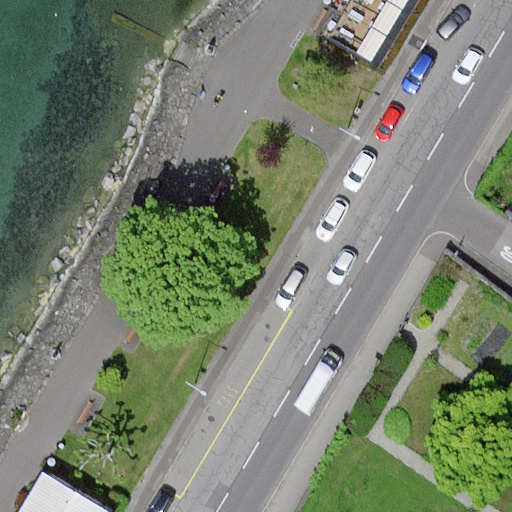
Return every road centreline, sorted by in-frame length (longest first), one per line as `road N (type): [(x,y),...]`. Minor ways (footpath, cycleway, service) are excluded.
road 1 (primary): [(417,177),(213,511)]
road 2 (primary): [(511,18),(417,177)]
